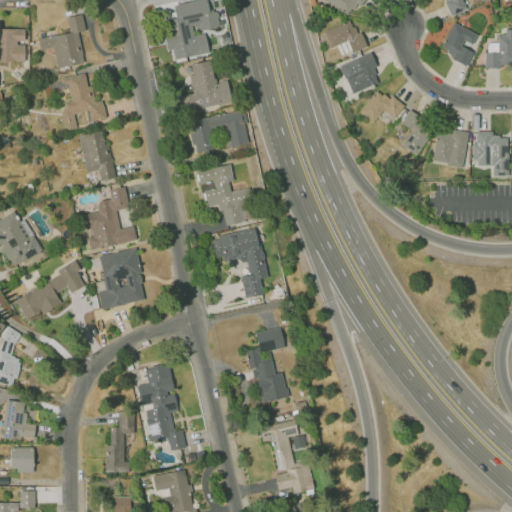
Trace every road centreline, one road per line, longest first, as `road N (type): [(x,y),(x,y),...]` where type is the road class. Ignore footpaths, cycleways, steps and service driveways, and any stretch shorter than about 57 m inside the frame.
road 1 (residential): [(121,3),(239,511)]
road 2 (trunk): [(511,447),(431,360),(359,250),(300,106),(274,0)]
road 3 (trunk): [(317,230),(402,368),(511,485)]
road 4 (trunk): [(317,230),(313,252),(369,427),(372,511)]
road 5 (residential): [(195,323),(142,339),(107,361),(81,398),(74,511)]
road 6 (trunk): [(245,0),(286,157),(317,230)]
road 7 (trunk): [(511,249),(463,248),(422,233),(375,200),(340,150)]
road 8 (residential): [(511,101),(464,102),(432,88),(406,55),(401,18)]
road 9 (trunk): [(340,150),(282,0)]
